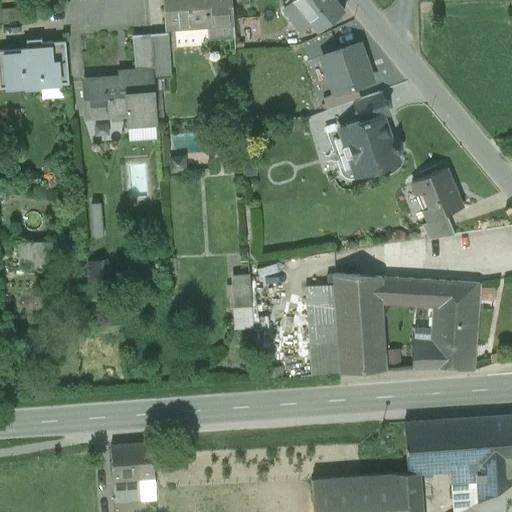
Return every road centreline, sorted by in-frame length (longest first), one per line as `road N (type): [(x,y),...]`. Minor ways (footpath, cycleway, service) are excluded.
road 1 (secondary): [(0,425),(511,389)]
road 2 (unclassified): [(360,0),(511,194)]
